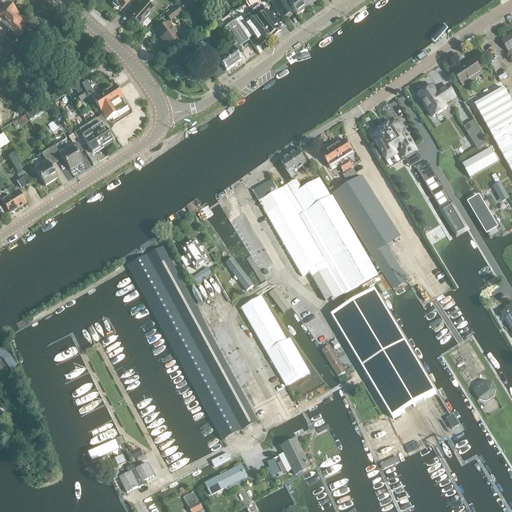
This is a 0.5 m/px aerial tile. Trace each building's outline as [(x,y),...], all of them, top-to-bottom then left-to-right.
[(129,0),(135,0),(137,1),(137,0),(111,0),(111,1),(120,10),(129,0)] [(137,0),(137,1),(141,5),(130,18),(139,27),(154,11),(147,5),(151,0),(137,0)] [(170,21),(181,14),(198,2),(196,0),(187,0),(177,8),(166,15),(170,21)] [(242,0),(246,5),(269,37),(272,34),(274,36),(280,32),(271,19),(276,16),(264,0),(242,0)] [(278,0),(271,0),(282,18),(288,15),(278,0)] [(291,0),(289,2),(298,14),(317,0),(291,0)] [(11,29),(9,31),(4,37),(12,44),(24,31),(19,27),(23,23),(15,15),(17,14),(6,4),(0,11),(0,22),(1,21),(11,29)] [(246,5),(231,16),(245,35),(250,31),(261,46),(267,41),(266,39),(269,37),(246,5)] [(2,22),(0,23),(0,30),(4,35),(10,29),(2,22)] [(169,52),(182,42),(169,23),(156,33),(169,52)] [(240,61),(236,55),(241,51),(239,48),(247,43),(236,26),(227,32),(238,47),(233,51),(218,61),(226,71),(240,61)] [(511,34),(502,42),(509,53),(511,56),(511,34)] [(189,67),(202,58),(204,61),(211,56),(203,45),(181,61),(185,67),(188,65),(189,67)] [(424,53),(417,58),(420,62),(427,57),(424,53)] [(16,59),(12,55),(5,63),(9,66),(16,59)] [(463,88),(483,74),(473,60),(454,73),(463,88)] [(92,89),(93,90),(88,93),(89,93),(86,95),(88,99),(95,94),(104,88),(101,83),(92,89)] [(432,87),(418,96),(433,118),(446,109),(444,105),(455,98),(448,87),(440,92),(441,93),(437,95),(432,87)] [(115,88),(107,93),(95,101),(101,112),(106,120),(127,107),(115,88)] [(511,102),(504,89),(475,106),(494,141),(499,149),(511,142),(511,102)] [(88,125),(91,131),(102,148),(112,142),(106,132),(110,129),(102,116),(88,125)] [(376,144),(372,147),(380,160),(384,157),(387,162),(393,172),(419,157),(416,151),(405,133),(404,133),(398,123),(389,128),(388,126),(386,127),(385,127),(386,127),(382,129),(382,130),(380,131),(381,133),(373,138),(376,144)] [(74,134),(76,138),(82,147),(87,144),(93,154),(102,148),(91,131),(83,136),(80,130),(74,134)] [(11,149),(9,144),(3,134),(0,136),(0,149),(5,147),(7,151),(11,149)] [(82,163),(78,156),(83,152),(78,144),(72,148),(63,134),(45,146),(48,151),(55,162),(61,157),(70,171),(82,163)] [(487,144),(481,134),(473,139),(479,149),(487,144)] [(74,146),(78,143),(73,135),(69,138),(74,146)] [(345,140),(333,148),(348,171),(353,168),(348,161),(345,162),(344,161),(354,155),(345,140)] [(463,144),(458,148),(462,155),(467,151),(463,144)] [(333,148),(321,155),(331,169),(337,165),(344,174),(348,171),(333,148)] [(40,151),(43,154),(42,155),(46,163),(34,170),(45,187),(58,179),(49,166),(55,162),(48,151),(47,152),(46,151),(45,151),(44,149),(40,151)] [(491,149),(462,165),(470,178),(498,162),(491,149)] [(289,157),(299,170),(302,168),(305,172),(313,166),(305,155),(302,157),(297,151),(289,157)] [(10,155),(18,173),(25,170),(16,152),(10,155)] [(299,170),(289,157),(281,162),(285,169),(282,171),(290,183),(298,177),(295,173),(299,170)] [(333,195),(359,179),(353,169),(343,176),(344,179),(329,189),(333,195)] [(32,183),(27,176),(17,183),(22,190),(32,183)] [(362,177),(359,179),(333,195),(371,256),(393,291),(408,281),(390,253),(392,252),(387,246),(401,238),(362,177)] [(296,180),(278,192),(273,183),(254,194),(302,278),(309,273),(326,303),(330,300),(332,302),(378,276),(332,197),(331,197),(319,179),(302,190),(296,180)] [(18,210),(6,192),(1,184),(0,185),(0,184),(0,205),(2,204),(9,215),(18,210)] [(15,195),(11,189),(6,192),(18,210),(27,205),(19,192),(15,195)] [(494,238),(478,211),(472,215),(488,241),(494,238)] [(228,250),(234,246),(214,214),(207,219),(228,250)] [(186,248),(183,250),(187,256),(186,257),(191,265),(192,264),(196,271),(209,263),(204,255),(205,255),(201,249),(200,250),(196,242),(193,244),(192,242),(185,246),(186,248)] [(127,267),(220,438),(222,442),(258,423),(163,248),(147,256),(127,267)] [(226,264),(247,292),(254,286),(233,259),(226,264)] [(208,269),(190,280),(193,286),(212,275),(208,269)] [(393,420),(436,394),(375,290),(331,316),(393,420)] [(286,387),(310,373),(291,340),(287,341),(262,297),(241,310),(286,387)] [(7,339),(18,368),(29,365),(18,335),(7,339)] [(329,348),(322,353),(337,379),(345,374),(329,348)] [(16,367),(10,359),(8,356),(0,350),(0,363),(3,361),(11,373),(16,367)] [(494,398),(496,390),(491,383),(483,381),(476,385),(474,393),(479,401),(487,402),(494,398)] [(453,415),(453,416),(446,419),(452,430),(459,426),(453,415)] [(281,448),(284,454),(294,476),(310,469),(296,440),(281,448)] [(126,454),(121,443),(92,455),(97,467),(126,454)] [(274,459),(266,462),(270,470),(278,466),(274,459)] [(399,468),(397,462),(384,468),(386,474),(399,468)] [(127,468),(130,473),(118,479),(126,494),(144,486),(142,483),(154,478),(147,464),(135,470),(133,465),(127,468)] [(211,496),(247,477),(241,466),(205,484),(211,496)] [(116,473),(110,476),(113,481),(119,478),(116,473)] [(190,511),(199,511),(210,507),(204,495),(186,505),(190,511)]
